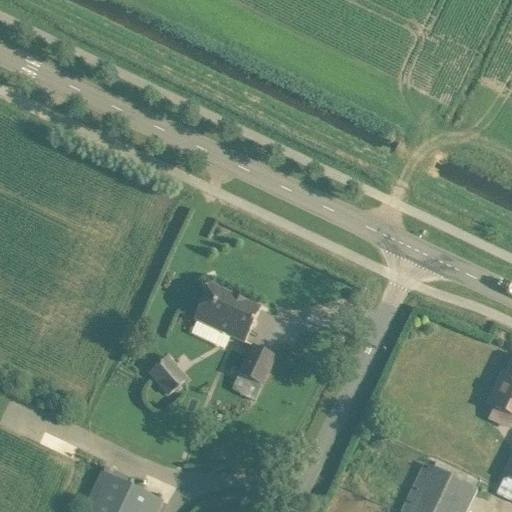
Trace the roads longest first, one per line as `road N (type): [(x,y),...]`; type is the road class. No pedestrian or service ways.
road 1 (tertiary): [(417,253),(0,52)]
road 2 (unclassified): [(295,511),(417,253)]
